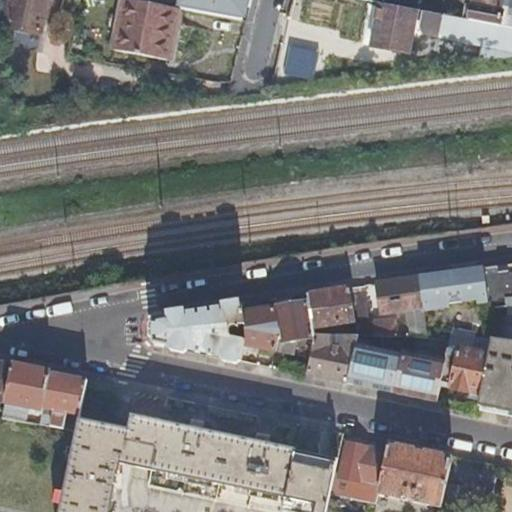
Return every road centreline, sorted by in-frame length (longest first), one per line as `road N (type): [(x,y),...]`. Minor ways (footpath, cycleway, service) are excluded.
road 1 (residential): [(511,438),(21,336)]
road 2 (residential): [(511,253),(150,305),(21,336)]
